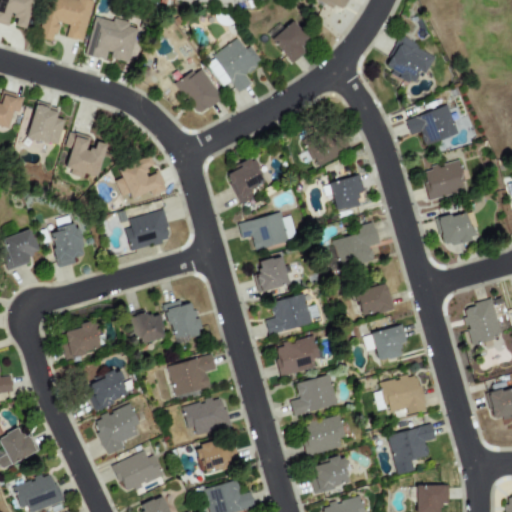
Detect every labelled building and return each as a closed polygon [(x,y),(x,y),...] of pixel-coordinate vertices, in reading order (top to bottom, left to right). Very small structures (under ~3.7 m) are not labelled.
[(23,29),(30,0),(0,0),(0,23),(4,25),(7,15),(14,17),(12,26),(23,29)] [(80,42),(91,0),(45,0),(36,37),(51,42),(56,23),(66,26),(63,38),(80,42)] [(314,0),(340,12),(345,0),(314,0)] [(82,55),(104,60),(105,58),(126,63),(135,26),(110,20),(110,21),(92,17),(82,55)] [(287,63),(310,44),(290,20),(267,39),(287,63)] [(422,75),(432,57),(399,37),(381,68),(409,84),(416,71),(422,75)] [(219,87),(227,81),(235,93),(248,84),(242,74),(258,64),(247,46),(242,49),(235,39),(202,61),(219,87)] [(172,81),(192,115),(217,101),(199,69),(191,73),(190,71),(172,81)] [(20,97),(0,91),(0,127),(4,129),(9,111),(16,113),(20,97)] [(54,146),(61,120),(51,118),(53,107),(33,102),(23,138),(54,146)] [(402,121),(407,136),(416,132),(422,146),(455,133),(444,105),(402,121)] [(309,161),(312,159),(315,166),(346,151),(336,129),(301,145),(309,161)] [(102,144),(93,142),(91,150),(84,149),(86,137),(66,132),(62,147),(67,149),(62,172),(81,176),(81,174),(94,177),(102,144)] [(114,169),(118,178),(112,181),(120,201),(146,190),(149,196),(163,190),(155,171),(144,175),(142,168),(149,165),(145,156),(114,169)] [(248,157),(236,164),(237,167),(222,176),(237,205),(251,197),(248,190),(262,183),(248,157)] [(425,200),(465,191),(458,161),(418,169),(425,200)] [(332,211),(355,206),(352,194),(360,192),(356,175),(325,183),(332,211)] [(122,230),(127,251),(167,241),(160,210),(125,219),(127,228),(122,230)] [(470,211),(434,219),(440,247),(476,239),(470,211)] [(234,224),(238,240),(248,237),(252,251),(284,242),(276,213),(234,224)] [(328,241),(329,246),(321,248),(328,272),(370,260),(367,246),(375,244),(369,222),(353,227),(355,233),(328,241)] [(56,269),(73,264),(71,259),(81,256),(72,224),(45,232),(56,269)] [(33,252),(28,231),(0,237),(0,254),(4,270),(28,264),(26,254),(33,252)] [(253,264),(256,273),(251,275),(256,293),(286,285),(277,257),(253,264)] [(389,309),(383,283),(351,291),(358,318),(389,309)] [(266,302),(270,318),(261,320),(265,335),(308,324),(300,294),(266,302)] [(170,341),(197,334),(189,302),(177,306),(175,301),(160,305),(170,341)] [(467,344),(497,337),(489,301),(459,307),(467,344)] [(162,337),(155,311),(126,319),(133,345),(162,337)] [(60,331),(63,342),(58,343),(62,359),(96,350),(89,323),(60,331)] [(374,361),(397,356),(395,345),(402,344),(399,326),(368,332),(374,361)] [(312,368),(310,360),(315,359),(310,337),(270,346),(277,376),(312,368)] [(207,388),(203,372),(211,370),(208,356),(164,365),(171,396),(207,388)] [(80,386),(93,411),(125,395),(112,369),(80,386)] [(290,416),(334,405),(326,375),(291,383),(295,399),(286,401),(290,416)] [(423,411),(418,386),(414,387),(411,375),(376,382),(380,405),(385,405),(387,412),(403,409),(404,415),(423,411)] [(0,394),(9,393),(7,376),(0,376),(0,394)] [(511,415),(511,386),(484,393),(490,421),(511,415)] [(370,394),(375,412),(383,410),(378,392),(370,394)] [(184,429),(191,428),(193,435),(226,427),(219,398),(208,401),(208,400),(178,407),(184,429)] [(119,448),(117,442),(133,435),(130,427),(136,424),(128,405),(89,421),(103,455),(119,448)] [(337,448),(335,439),(341,437),(336,415),(295,426),(303,456),(337,448)] [(384,435),(393,475),(411,471),(408,460),(426,456),(422,442),(431,439),(428,425),(384,435)] [(0,466),(31,455),(20,427),(0,434),(0,466)] [(194,445),(199,473),(234,468),(229,440),(194,445)] [(109,464),(120,493),(159,477),(151,455),(144,458),(141,451),(109,464)] [(307,480),(311,493),(346,484),(339,457),(308,465),(312,478),(307,480)] [(24,511),(30,511),(59,502),(48,473),(8,488),(17,509),(22,507),(24,511)] [(201,488),(205,511),(235,511),(250,509),(247,492),(236,495),(233,481),(201,488)] [(437,511),(437,504),(445,504),(445,486),(413,485),(412,511),(437,511)] [(511,511),(511,495),(503,495),(503,511),(511,511)] [(172,511),(168,511),(164,511),(160,497),(135,504),(136,511),(172,511)] [(360,511),(356,497),(316,507),(317,511),(360,511)]
